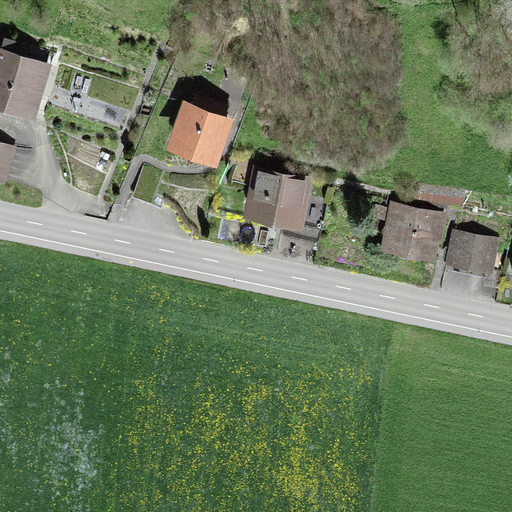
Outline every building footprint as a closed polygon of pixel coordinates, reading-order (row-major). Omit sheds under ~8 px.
[(26,102),(39,106),(45,87),(32,83),(43,48),(5,36),(0,51),(0,95),(8,98),(10,104),(18,106),(26,102)] [(212,151),(225,117),(221,116),(225,105),(196,94),(192,105),(188,104),(176,138),(212,151)] [(11,146),(0,142),(0,176),(1,177),(11,146)] [(133,193),(161,203),(171,175),(144,165),(133,193)] [(249,208),(285,215),(283,228),(320,236),(328,199),(304,194),(307,180),(257,170),(249,208)] [(431,249),(438,214),(395,204),(387,240),(431,249)] [(448,259),(487,268),(493,237),(454,229),(448,259)]
